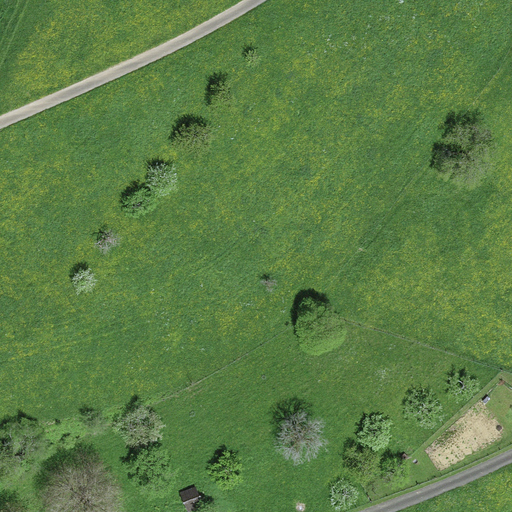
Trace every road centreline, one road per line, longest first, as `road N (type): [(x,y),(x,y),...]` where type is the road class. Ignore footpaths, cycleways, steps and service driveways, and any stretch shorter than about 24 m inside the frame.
road 1 (track): [(255,0),(0,122)]
road 2 (track): [(511,454),(373,511)]
